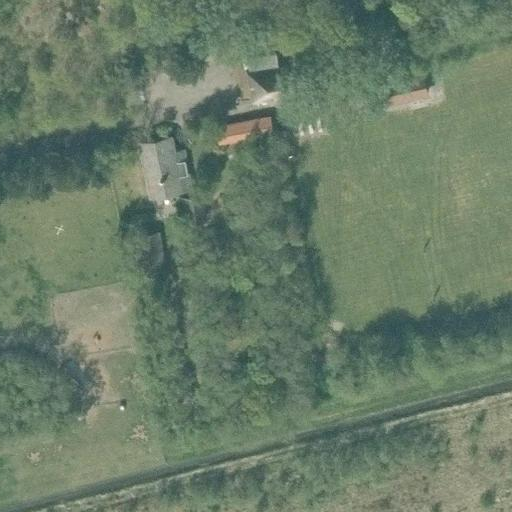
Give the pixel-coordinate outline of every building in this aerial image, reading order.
[(398,37),(375,42),(379,60),(402,54),(398,37)] [(259,68),(245,70),(251,104),(283,98),(275,52),(257,56),(259,68)] [(424,69),(383,78),(387,99),(429,90),(424,69)] [(220,142),(255,135),(274,131),(271,115),(217,126),(220,142)] [(144,156),(141,156),(144,173),(147,172),(152,195),(181,189),(181,190),(193,188),(185,146),(173,150),(170,136),(141,142),(144,156)] [(186,196),(191,221),(206,218),(201,193),(186,196)] [(243,211),(225,215),(229,236),(249,232),(247,227),(255,225),(253,214),(245,216),(243,211)] [(163,260),(159,231),(133,234),(138,264),(163,260)]
